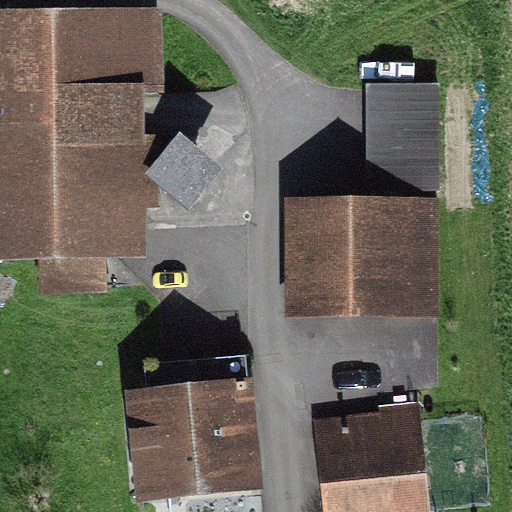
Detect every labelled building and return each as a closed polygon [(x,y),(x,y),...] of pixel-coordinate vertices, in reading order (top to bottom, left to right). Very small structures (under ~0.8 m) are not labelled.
[(138,49),(0,53),(0,278),(138,276),(138,49)] [(376,186),(447,186),(447,86),(376,86),(376,186)] [(183,153),(148,187),(183,223),(218,189),(183,153)] [(319,207),(321,311),(425,309),(423,205),(319,207)] [(136,491),(240,490),(238,375),(135,378),(136,491)] [(427,511),(419,417),(318,429),(331,511),(427,511)]
